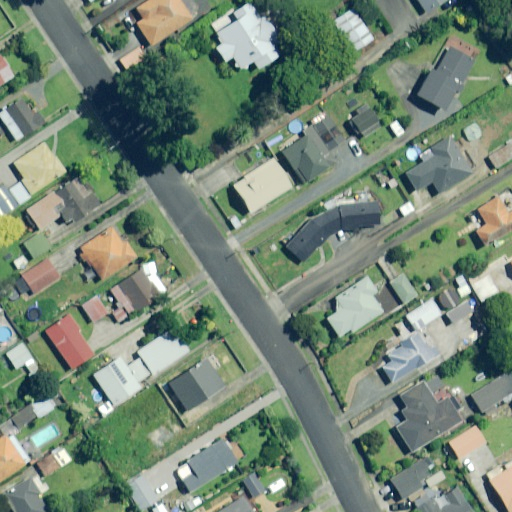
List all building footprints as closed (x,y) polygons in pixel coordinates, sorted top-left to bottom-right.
[(193,18),(181,0),(148,0),(136,8),(143,19),(136,24),(151,46),(193,18)] [(447,0),(416,0),(425,14),(447,0)] [(275,43),(248,3),(212,28),(223,43),(215,48),(225,62),(231,57),(240,70),(252,61),(258,70),(280,55),(273,44),(275,43)] [(373,39),(352,8),(332,22),(354,52),(373,39)] [(120,58),(128,70),(147,57),(140,45),(120,58)] [(443,111),(454,92),(458,94),(463,85),(460,83),(473,61),(449,46),(435,68),(432,66),(415,95),(443,111)] [(0,84),(16,74),(2,53),(0,54),(0,84)] [(32,113),(23,99),(0,113),(0,115),(16,141),(49,121),(41,108),(32,113)] [(382,125),(367,107),(348,122),(364,141),(382,125)] [(334,123),(328,114),(313,124),(310,120),(299,127),(305,136),(281,152),(303,185),(336,162),(317,135),(334,123)] [(452,133),(457,142),(470,135),(465,126),(452,133)] [(507,140),(499,128),(491,133),(499,145),(507,140)] [(431,183),(439,195),(441,193),(447,202),(461,194),(455,183),(473,173),(450,135),(425,150),(429,158),(405,173),(416,192),(431,183)] [(0,188),(0,219),(68,173),(45,140),(14,162),(24,177),(7,189),(5,185),(0,188)] [(511,158),(511,142),(488,158),(495,169),(511,158)] [(292,187),(274,158),(232,185),(250,214),(292,187)] [(62,216),(66,223),(71,220),(73,224),(106,202),(86,171),(26,210),(40,230),(62,216)] [(511,209),(507,213),(498,198),(477,210),(485,224),(474,231),(484,247),(511,229),(511,209)] [(345,230),(383,226),(380,201),(337,206),(317,216),(287,247),(305,263),(329,238),(345,230)] [(414,210),(409,202),(392,213),(397,221),(414,210)] [(113,228),(80,249),(77,252),(87,268),(91,265),(101,281),(136,258),(125,241),(123,243),(113,228)] [(60,278),(48,259),(23,276),(35,295),(60,278)] [(118,309),(112,313),(118,322),(167,292),(159,279),(164,279),(164,272),(162,272),(161,266),(157,266),(157,263),(142,264),(143,270),(111,290),(117,301),(114,303),(118,309)] [(498,293),(485,270),(469,280),(482,302),(498,293)] [(417,295),(402,275),(390,284),(405,304),(417,295)] [(378,292),(369,279),(334,302),(339,310),(326,319),(338,337),(350,330),(352,333),(382,312),(371,296),(378,292)] [(83,321),(90,317),(93,322),(108,313),(98,296),(83,305),(86,310),(79,314),(83,321)] [(475,296),(466,301),(472,312),(481,307),(475,296)] [(442,315),(431,298),(405,315),(416,331),(442,315)] [(38,321),(27,311),(20,319),(32,329),(38,321)] [(95,354),(70,316),(46,331),(71,370),(95,354)] [(412,329),(406,318),(395,325),(401,336),(412,329)] [(189,351),(174,328),(137,352),(141,358),(127,367),(120,357),(93,375),(114,406),(141,388),(138,383),(152,373),(153,376),(189,351)] [(436,357),(421,333),(387,353),(392,362),(382,368),(392,384),(436,357)] [(35,363),(22,343),(6,354),(16,369),(25,363),(28,368),(35,363)] [(226,386),(208,360),(169,385),(187,412),(226,386)] [(469,397),(480,414),(482,413),(485,418),(511,400),(511,383),(506,374),(469,397)] [(407,422),(395,429),(408,451),(410,453),(461,422),(447,400),(436,406),(423,383),(400,397),(407,409),(402,412),(407,422)] [(56,405),(48,393),(10,417),(18,430),(56,405)] [(115,412),(110,403),(100,409),(106,418),(115,412)] [(180,438),(168,421),(147,435),(158,452),(180,438)] [(60,435),(54,426),(33,439),(39,448),(60,435)] [(484,443),(474,426),(447,443),(458,460),(484,443)] [(0,480),(30,461),(11,432),(0,438),(0,480)] [(238,464),(223,440),(188,462),(194,472),(181,480),(190,494),(238,464)] [(72,460),(64,446),(36,463),(45,477),(72,460)] [(436,485),(420,461),(390,481),(403,501),(422,488),(425,493),(436,485)] [(507,511),(511,511),(511,466),(488,482),(507,511)] [(158,499),(144,475),(127,486),(142,509),(158,499)] [(40,494),(30,479),(2,496),(12,511),(47,511),(37,496),(40,494)] [(468,511),(456,488),(432,501),(413,511),(468,511)] [(251,511),(242,497),(218,511),(251,511)] [(181,511),(177,504),(163,511),(162,511),(157,503),(150,507),(153,511),(181,511)]
